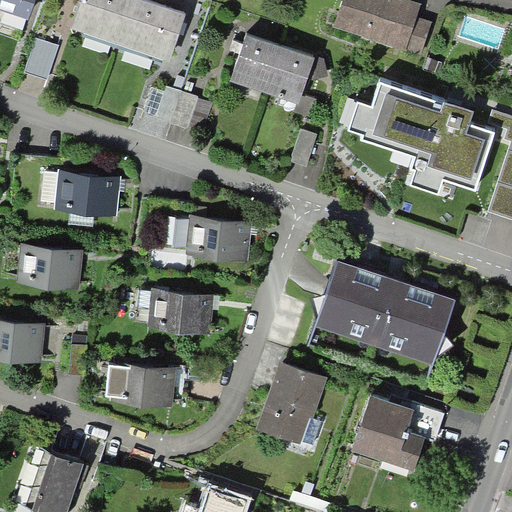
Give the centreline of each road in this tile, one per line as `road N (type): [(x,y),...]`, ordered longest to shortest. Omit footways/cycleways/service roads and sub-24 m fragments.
road 1 (residential): [(302,202),(229,414),(208,435),(169,447),(0,393)]
road 2 (residential): [(0,97),(302,202)]
road 3 (residential): [(302,202),(511,274)]
